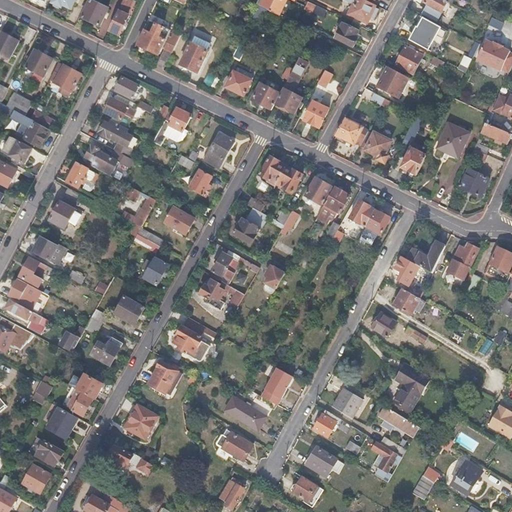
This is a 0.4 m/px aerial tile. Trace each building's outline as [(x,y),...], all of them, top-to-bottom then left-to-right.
[(53,0),(52,3),(54,4),(53,6),(59,9),(59,7),(63,8),(64,6),(71,9),(75,0),(53,0)] [(109,8),(91,0),(90,0),(82,17),(101,26),(109,8)] [(123,0),(109,30),(120,35),(135,0),(123,0)] [(262,0),(260,6),(267,10),(269,11),(273,0),(262,0)] [(273,0),(269,11),(278,15),(281,9),(279,8),(282,0),(273,0)] [(316,4),(309,0),(304,9),(308,11),(305,16),(309,18),(312,12),(316,4)] [(357,0),(355,6),(353,5),(348,15),(366,23),(376,6),(364,0),(357,0)] [(391,5),(381,0),(380,0),(377,6),(387,11),(391,5)] [(424,0),(423,3),(428,5),(423,14),(437,22),(448,1),(445,0),(424,0)] [(327,9),(316,4),(312,12),(323,17),(327,9)] [(260,6),(258,6),(252,18),(261,22),(267,10),(260,6)] [(441,27),(421,17),(412,33),(432,43),(441,27)] [(169,30),(150,21),(139,46),(158,55),(169,30)] [(358,32),(342,24),(336,38),(353,46),(357,38),(356,37),(358,32)] [(181,32),(174,28),(156,67),(163,70),(181,32)] [(19,41),(1,32),(0,33),(0,53),(6,57),(10,59),(19,41)] [(494,44),(486,40),(477,60),(501,71),(502,70),(509,73),(511,65),(511,53),(510,52),(510,51),(503,48),(503,46),(494,42),(494,44)] [(208,51),(191,43),(181,66),(198,73),(208,51)] [(409,47),(406,46),(396,64),(414,74),(426,51),(411,43),(409,47)] [(239,44),(236,50),(232,57),(239,60),(245,47),(239,44)] [(430,48),(427,52),(438,58),(441,54),(430,48)] [(53,59),(35,49),(25,67),(35,72),(43,77),(53,59)] [(300,57),(295,66),(288,79),(283,89),(284,90),(276,104),(278,105),(277,106),(284,110),(285,108),(294,113),(302,98),(291,93),(308,62),(300,57)] [(63,65),(58,63),(49,79),(55,82),(54,82),(63,87),(65,88),(62,94),(69,97),(72,91),(72,92),(82,74),(64,65),(63,65)] [(289,72),(286,71),(283,76),(288,79),(295,66),(293,64),(289,72)] [(408,77),(388,66),(377,87),(396,98),(408,77)] [(333,75),(324,70),(318,83),(326,87),(333,75)] [(43,77),(35,72),(32,78),(40,82),(43,77)] [(252,81),(234,72),(226,87),(244,97),(252,81)] [(19,81),(13,78),(8,88),(14,91),(19,81)] [(139,87),(122,78),(116,91),(132,99),(139,87)] [(281,93),(260,83),(252,100),(271,110),(281,93)] [(374,93),(371,100),(382,105),(385,98),(374,93)] [(31,103),(13,94),(7,106),(12,109),(25,116),(31,103)] [(118,94),(115,100),(130,108),(134,102),(118,94)] [(497,104),(495,103),(492,110),(511,119),(511,97),(511,98),(509,102),(500,97),(497,104)] [(390,101),(385,98),(382,105),(381,106),(386,109),(390,101)] [(115,100),(112,99),(106,112),(113,116),(112,120),(121,124),(125,116),(128,117),(132,109),(130,108),(115,100)] [(139,105),(138,107),(151,114),(154,108),(141,101),(139,105)] [(330,109),(315,101),(305,120),(320,128),(330,109)] [(169,109),(164,106),(158,117),(163,120),(169,109)] [(9,114),(31,126),(24,139),(36,145),(35,147),(38,149),(39,147),(40,147),(49,131),(34,123),(35,121),(29,117),(25,116),(12,109),(9,114)] [(54,120),(33,109),(29,117),(35,121),(49,128),(54,120)] [(170,123),(165,121),(154,142),(162,147),(166,138),(176,143),(183,141),(187,134),(183,132),(191,116),(177,109),(170,123)] [(425,119),(416,115),(409,129),(415,132),(420,124),(422,125),(425,119)] [(369,131),(345,119),(336,135),(337,136),(337,137),(337,139),(342,142),(345,141),(345,140),(354,144),(354,143),(361,146),(368,133),(369,131)] [(425,119),(422,125),(436,132),(439,127),(425,119)] [(110,124),(105,122),(99,134),(107,138),(108,136),(120,142),(116,150),(128,157),(138,139),(127,133),(129,129),(121,124),(112,120),(110,124)] [(470,134),(448,123),(436,148),(458,158),(470,134)] [(486,123),(482,132),(507,145),(511,135),(486,123)] [(234,141),(220,133),(205,160),(219,168),(234,141)] [(373,136),(368,133),(361,146),(361,147),(366,150),(379,157),(378,159),(379,161),(381,162),(386,161),(388,157),(387,155),(385,154),(390,142),(374,134),(373,136)] [(33,148),(10,136),(2,152),(25,164),(33,148)] [(489,149),(476,144),(474,148),(487,154),(489,149)] [(90,159),(88,164),(112,176),(119,163),(128,168),(133,159),(128,157),(116,150),(111,159),(100,153),(101,150),(92,146),(86,157),(90,159)] [(487,154),(474,148),(471,156),(484,163),(488,155),(487,154)] [(425,156),(411,149),(401,168),(408,171),(407,172),(416,176),(425,156)] [(189,157),(183,154),(178,163),(190,169),(195,161),(189,157)] [(280,162),(271,157),(261,175),(270,180),(269,182),(274,185),(275,183),(277,184),(286,169),(279,165),(280,162)] [(17,171),(0,161),(0,183),(7,188),(17,171)] [(92,171),(78,164),(68,182),(80,188),(82,184),(85,185),(88,180),(92,182),(95,175),(92,171)] [(292,173),(286,169),(277,184),(293,193),(303,175),(294,170),(292,173)] [(490,178),(469,169),(460,187),(481,197),(490,178)] [(212,178),(199,171),(190,188),(206,197),(212,187),(208,185),(212,178)] [(332,187),(317,178),(307,196),(322,204),(332,187)] [(156,200),(128,185),(123,194),(136,201),(139,194),(148,199),(138,219),(125,212),(122,217),(137,224),(141,227),(156,200)] [(15,187),(12,194),(24,200),(28,193),(15,187)] [(61,202),(59,204),(50,221),(67,229),(84,197),(69,188),(61,202)] [(350,197),(334,188),(325,204),(341,214),(350,197)] [(265,205),(251,197),(247,205),(261,213),(265,205)] [(376,210),(360,202),(351,218),(366,227),(376,210)] [(194,219),(173,207),(165,223),(186,234),(194,219)] [(291,214),(283,210),(276,222),(284,226),(289,216),(291,214)] [(297,212),(293,210),(291,214),(289,216),(294,219),(297,212)] [(381,213),(376,210),(366,227),(359,239),(371,246),(378,233),(382,235),(392,218),(382,212),(381,213)] [(240,226),(239,227),(234,235),(252,244),(261,229),(244,219),(240,226)] [(276,222),(274,220),(268,230),(278,236),(284,226),(276,222)] [(339,227),(332,223),(326,235),(328,236),(325,241),(330,243),(331,241),(332,240),(337,231),(339,227)] [(141,227),(137,224),(131,236),(135,238),(138,234),(141,228),(141,227)] [(141,228),(138,234),(160,246),(163,241),(141,228)] [(343,235),(337,231),(332,240),(338,244),(343,235)] [(135,238),(134,240),(157,252),(160,246),(138,234),(135,238)] [(41,238),(34,252),(50,261),(52,261),(59,265),(68,249),(64,247),(62,246),(61,248),(41,238)] [(412,249),(407,259),(419,265),(432,272),(443,249),(445,246),(436,242),(429,257),(412,249)] [(449,273),(465,280),(479,250),(468,245),(466,250),(461,248),(449,273)] [(504,249),(498,246),(483,272),(504,283),(509,275),(506,273),(511,262),(511,253),(508,251),(509,250),(505,247),(504,249)] [(227,255),(224,254),(214,271),(232,281),(235,274),(232,273),(241,257),(229,251),(227,255)] [(48,266),(31,257),(20,277),(39,287),(43,280),(41,279),(46,270),(48,266)] [(403,257),(396,268),(403,272),(399,279),(409,285),(416,271),(419,265),(407,259),(403,257)] [(168,266),(156,259),(145,278),(157,285),(168,266)] [(271,266),(272,266),(267,276),(270,278),(266,283),(267,284),(265,289),(265,291),(270,294),(273,293),(276,287),(277,288),(289,268),(275,260),(271,266)] [(419,265),(416,271),(430,278),(432,272),(419,265)] [(53,269),(51,273),(60,278),(62,274),(53,269)] [(85,278),(73,271),(69,278),(82,285),(85,278)] [(480,277),(473,273),(468,286),(475,289),(480,277)] [(18,279),(9,295),(20,301),(18,304),(31,311),(42,292),(18,279)] [(111,282),(105,279),(102,285),(107,289),(111,282)] [(208,287),(206,286),(201,294),(211,300),(208,304),(217,309),(220,302),(220,301),(225,291),(228,293),(229,292),(235,295),(232,302),(239,306),(245,295),(222,283),(220,286),(212,281),(208,287)] [(424,290),(413,284),(409,291),(420,298),(424,290)] [(107,289),(102,285),(97,293),(103,296),(107,289)] [(409,291),(403,288),(395,304),(411,314),(414,309),(419,312),(425,302),(420,299),(420,298),(409,291)] [(144,309),(125,297),(115,314),(135,325),(144,309)] [(511,303),(500,297),(494,307),(511,317),(511,303)] [(11,300),(5,311),(23,321),(22,324),(33,330),(35,325),(42,329),(46,321),(47,320),(31,311),(18,304),(11,300)] [(440,309),(433,305),(429,311),(436,315),(440,309)] [(104,317),(95,312),(92,317),(101,322),(104,317)] [(374,320),(376,321),(373,327),(388,336),(397,322),(381,313),(380,315),(378,314),(374,320)] [(0,349),(7,353),(18,333),(45,347),(48,341),(0,315),(0,349)] [(426,324),(422,331),(441,343),(444,337),(448,342),(463,351),(469,341),(496,357),(501,348),(474,333),(472,335),(456,326),(457,323),(443,315),(439,322),(426,315),(422,322),(426,324)] [(92,317),(91,318),(85,329),(94,334),(101,322),(92,317)] [(186,329),(183,327),(174,343),(181,347),(179,350),(186,354),(188,351),(195,355),(204,339),(202,338),(205,333),(215,339),(218,335),(191,319),(186,329)] [(52,325),(46,321),(42,329),(40,333),(46,337),(52,325)] [(406,325),(403,331),(413,337),(422,342),(425,337),(417,331),(406,325)] [(73,336),(63,330),(58,341),(67,346),(65,350),(71,353),(80,338),(74,334),(73,336)] [(100,343),(99,343),(92,356),(111,366),(123,344),(111,338),(106,347),(103,346),(106,342),(102,340),(100,343)] [(90,360),(86,367),(104,378),(108,371),(90,360)] [(158,367),(159,368),(150,384),(167,393),(180,372),(161,361),(158,367)] [(406,364),(397,379),(405,384),(404,385),(420,395),(429,379),(406,364)] [(296,376),(279,367),(262,395),(280,405),(296,376)] [(103,385),(85,374),(77,389),(78,390),(94,399),(95,399),(103,385)] [(199,376),(195,374),(185,390),(190,392),(199,376)] [(56,381),(46,376),(43,382),(53,387),(56,381)] [(53,387),(43,382),(37,392),(47,398),(53,387)] [(420,395),(404,385),(395,401),(411,410),(420,395)] [(94,399),(78,390),(67,408),(83,417),(94,399)] [(190,392),(185,390),(171,416),(175,418),(186,399),(190,392)] [(363,401),(344,390),(334,408),(352,419),(363,401)] [(267,417),(234,397),(225,411),(258,431),(267,417)] [(159,417),(138,405),(126,427),(147,439),(159,417)] [(511,412),(498,405),(487,427),(511,439),(511,438),(511,412)] [(81,419),(59,406),(46,427),(69,440),(81,419)] [(385,406),(380,416),(411,435),(417,425),(385,406)] [(342,420),(325,409),(315,429),(329,437),(336,424),(339,425),(342,420)] [(349,432),(354,435),(346,448),(357,454),(368,435),(352,426),(349,432)] [(223,433),(217,443),(218,446),(243,461),(253,445),(232,432),(230,435),(226,432),(223,433)] [(38,437),(31,452),(38,455),(34,462),(51,471),(58,459),(60,461),(65,452),(38,437)] [(380,453),(385,456),(379,467),(375,474),(384,480),(397,458),(400,460),(402,457),(390,449),(377,441),(373,449),(380,453)] [(393,444),(390,449),(402,457),(405,451),(393,444)] [(111,454),(113,455),(110,461),(126,471),(133,459),(142,464),(139,468),(149,474),(154,464),(143,458),(135,454),(134,456),(115,446),(111,454)] [(338,459),(317,447),(307,465),(328,478),(338,459)] [(385,456),(380,453),(374,465),(379,467),(385,456)] [(483,472),(467,462),(452,485),(468,495),(483,472)] [(51,475),(34,466),(24,483),(42,493),(51,475)] [(435,482),(426,475),(415,493),(425,499),(435,482)] [(19,483),(7,476),(3,482),(16,488),(19,483)] [(295,484),(291,492),(314,505),(314,504),(320,506),(328,491),(302,477),(298,485),(295,484)] [(237,485),(230,481),(221,497),(227,501),(225,505),(233,510),(245,490),(240,487),(241,485),(239,483),(237,485)] [(0,488),(0,511),(1,511),(9,511),(17,498),(0,488)] [(85,506),(87,508),(86,510),(90,511),(117,511),(119,510),(121,511),(127,511),(130,508),(118,501),(107,493),(102,501),(94,496),(91,502),(88,501),(85,506)]
